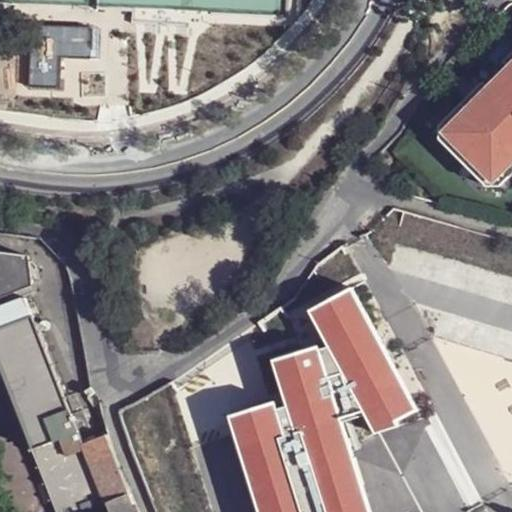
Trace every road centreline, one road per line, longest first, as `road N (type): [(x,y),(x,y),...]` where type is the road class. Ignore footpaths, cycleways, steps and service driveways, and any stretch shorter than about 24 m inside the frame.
road 1 (residential): [(0,225),(46,232),(77,258),(106,377),(187,359),(274,295),(326,224),(347,173)]
road 2 (residential): [(0,174),(113,181),(217,149),(309,89),(375,0)]
road 3 (residential): [(347,173),(494,0)]
road 4 (residential): [(347,173),(396,197),(511,232)]
